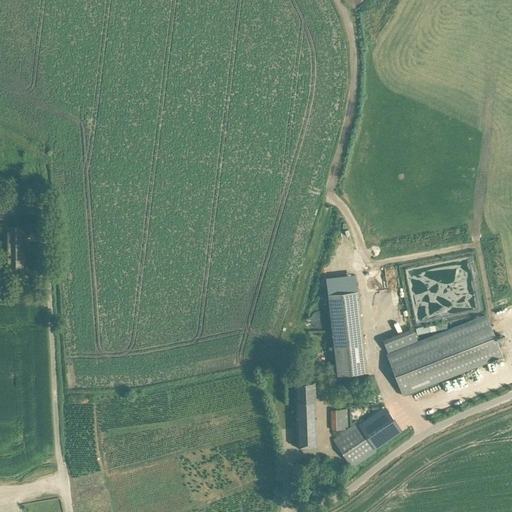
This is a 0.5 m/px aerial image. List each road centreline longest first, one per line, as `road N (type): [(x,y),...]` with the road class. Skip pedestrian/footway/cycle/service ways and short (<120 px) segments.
road 1 (track): [(284,511),(289,436),(279,362),(357,67),(333,0)]
road 2 (unclassified): [(63,511),(35,184)]
road 3 (unclassified): [(306,511),(424,431),(511,396)]
